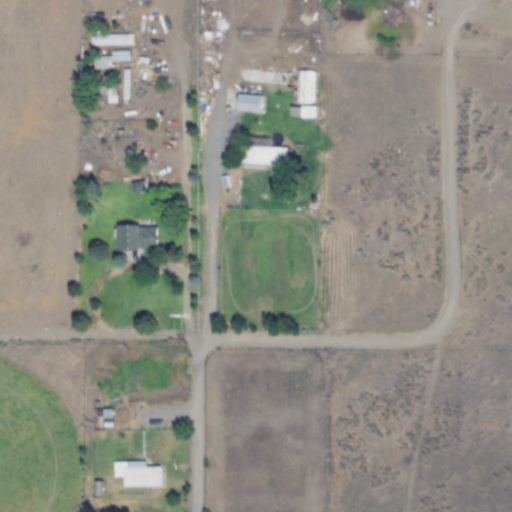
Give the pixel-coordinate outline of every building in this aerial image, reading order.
[(133,46),(133,35),(94,35),(94,46),(133,46)] [(97,58),(97,69),(113,69),(113,62),(132,62),(132,51),(113,51),(113,58),(97,58)] [(317,71),(294,71),(294,104),(317,104),(317,71)] [(262,113),(263,96),(240,94),(238,111),(262,113)] [(242,166),(290,166),(290,148),(272,148),(272,137),(242,137),(242,166)] [(119,251),(159,251),(159,227),(119,227),(119,251)] [(151,462),(117,462),(117,475),(126,475),(126,487),(166,487),(166,466),(151,466),(151,462)]
